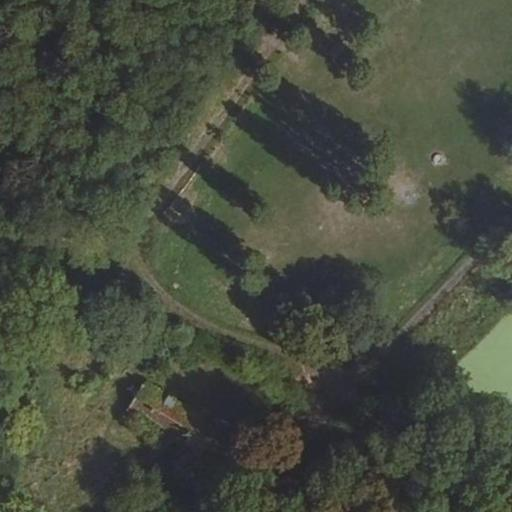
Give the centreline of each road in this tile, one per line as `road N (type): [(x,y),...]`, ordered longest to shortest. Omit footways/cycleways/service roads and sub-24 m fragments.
road 1 (track): [(136,250),(199,336),(283,364),(328,365),(370,343),(511,199)]
road 2 (track): [(308,0),(136,250)]
